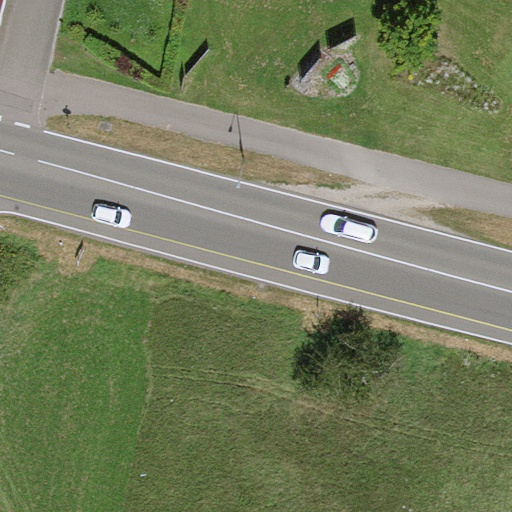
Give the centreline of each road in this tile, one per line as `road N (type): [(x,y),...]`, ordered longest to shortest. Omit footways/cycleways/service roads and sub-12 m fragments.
road 1 (primary): [(511,298),(0,160)]
road 2 (track): [(511,197),(27,77)]
road 3 (residential): [(0,160),(52,0)]
